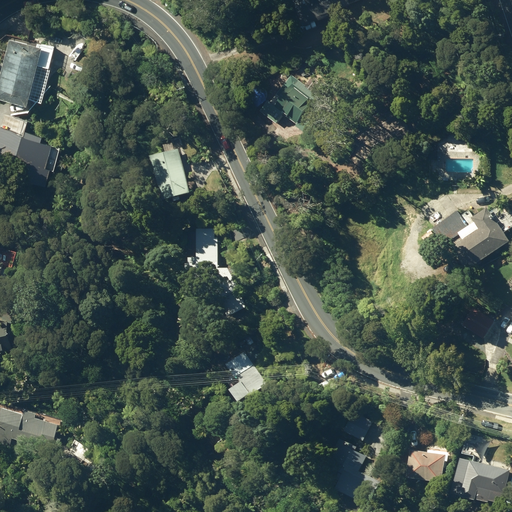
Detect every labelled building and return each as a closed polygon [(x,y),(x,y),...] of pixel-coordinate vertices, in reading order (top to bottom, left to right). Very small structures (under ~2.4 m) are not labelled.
[(296,0),(308,28),(353,9),(349,0),(296,0)] [(286,29),(277,33),(286,55),(314,43),(308,28),(289,37),(286,29)] [(8,39),(0,72),(0,96),(25,104),(40,48),(8,39)] [(297,126),(320,97),(298,79),(276,107),(268,102),(261,112),(277,125),(284,116),(297,126)] [(425,98),(428,104),(435,100),(431,94),(425,98)] [(368,127),(389,160),(418,142),(398,109),(368,127)] [(156,156),(169,201),(195,193),(183,149),(156,156)] [(453,249),(469,272),(511,242),(487,209),(472,219),(480,230),(453,249)] [(433,230),(444,246),(470,229),(458,212),(433,230)] [(205,284),(219,284),(219,239),(215,239),(215,230),(197,230),(197,233),(189,232),(189,250),(185,250),(185,273),(205,273),(205,284)] [(422,237),(427,243),(436,236),(431,230),(422,237)] [(511,286),(510,284),(499,298),(511,308),(511,286)] [(463,326),(484,340),(496,323),(474,309),(463,326)] [(0,324),(0,357),(16,353),(8,322),(0,324)] [(229,393),(238,405),(252,395),(249,391),(253,388),(257,393),(269,385),(245,354),(226,367),(240,385),(229,393)] [(0,432),(0,446),(11,450),(16,435),(59,449),(69,418),(10,400),(0,432)] [(355,412),(345,433),(364,443),(375,422),(355,412)] [(335,491),(369,507),(381,482),(360,472),(367,457),(354,451),(356,448),(342,441),(333,460),(347,467),(335,491)] [(449,463),(450,453),(429,451),(429,454),(410,451),(407,480),(443,484),(446,463),(449,463)] [(472,499),(503,506),(511,471),(470,462),(464,487),(474,490),(472,499)]
